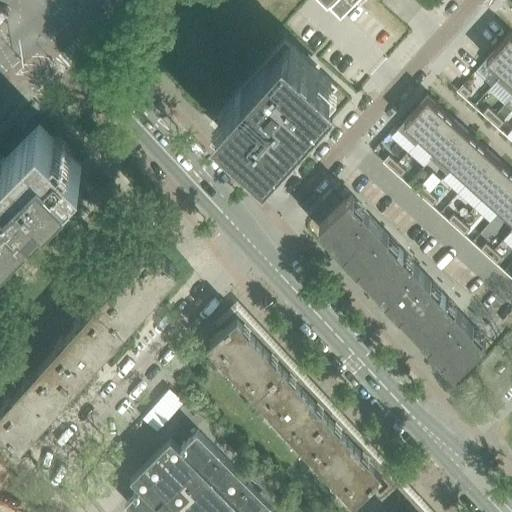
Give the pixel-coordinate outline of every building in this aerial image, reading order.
[(504,72),(511,62),(511,33),(510,31),(484,61),(500,76),(504,72)] [(232,106),(218,121),(259,159),(273,144),(279,149),(310,115),(304,109),(316,97),(322,102),(337,85),(284,37),(226,101),(232,106)] [(472,91),(463,84),(458,89),(466,97),(472,91)] [(421,136),(444,110),(428,95),(402,125),(418,139),(421,136)] [(495,113),(487,105),(482,111),(490,119),(495,113)] [(437,150),(460,124),(444,110),(421,136),(437,150)] [(498,126),(504,120),(495,113),(490,119),(498,126)] [(0,245),(80,165),(39,124),(5,158),(0,152),(0,245)] [(454,164),(476,139),(460,124),(437,150),(454,164)] [(470,179),(492,153),(476,139),(454,164),(470,179)] [(486,193),(508,168),(492,153),(470,179),(486,193)] [(397,162),(389,154),(384,160),(392,168),(397,162)] [(400,175),(405,169),(397,162),(392,168),(400,175)] [(502,208),(511,196),(511,171),(508,168),(486,193),(502,208)] [(429,191),(421,183),(416,189),(424,197),(429,191)] [(438,198),(429,191),(424,197),(432,204),(438,198)] [(398,246),(389,235),(363,208),(350,195),(319,224),(344,251),(343,252),(344,253),(350,260),(351,259),(369,278),(400,248),(398,246)] [(511,216),(511,196),(502,208),(511,216)] [(152,224),(136,207),(123,220),(139,236),(152,224)] [(462,220),(453,212),(448,218),(456,226),(462,220)] [(470,227),(462,220),(456,226),(464,233),(470,227)] [(494,249),(486,241),(480,247),(488,254),(494,249)] [(125,326),(177,268),(149,243),(97,301),(125,326)] [(440,291),(431,281),(412,261),(403,251),(400,248),(369,278),(386,297),(385,297),(386,298),(393,305),(394,305),(412,324),(443,294),(440,291)] [(502,256),(494,249),(488,254),(496,262),(502,256)] [(486,340),(473,327),(458,311),(455,307),(446,297),(443,294),(412,324),(429,342),(428,343),(435,351),(436,350),(454,370),(486,340)] [(73,383),(125,326),(97,301),(45,358),(73,383)] [(282,364),(236,315),(224,326),(209,340),(277,413),(285,406),(275,395),(279,391),(267,378),(282,364)] [(0,422),(21,441),(73,383),(45,358),(0,408),(0,422)] [(328,413),(282,364),(267,378),(279,391),(275,395),(285,406),(277,413),(323,462),(331,454),(321,443),(325,440),(313,427),(328,413)] [(381,470),(328,413),(313,427),(325,440),(321,443),(331,454),(323,462),(354,495),(367,483),(381,470)] [(141,485),(125,500),(136,511),(280,511),(197,428),(181,445),(170,434),(130,474),(141,485)] [(419,511),(406,497),(389,511),(419,511)]
